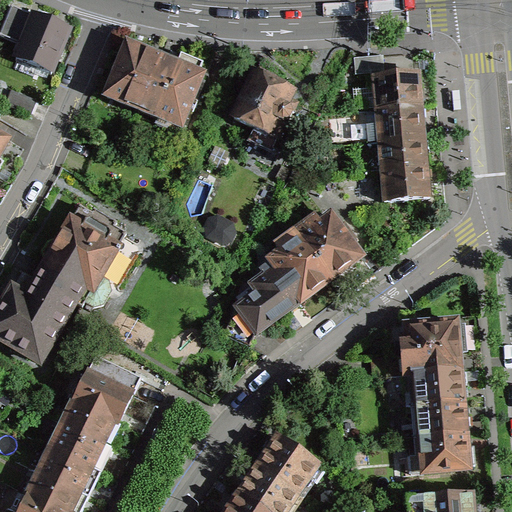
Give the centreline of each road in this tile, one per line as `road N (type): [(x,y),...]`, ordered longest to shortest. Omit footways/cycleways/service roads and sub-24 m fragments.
road 1 (residential): [(511,211),(278,377),(218,435),(171,511)]
road 2 (residential): [(0,229),(43,155),(110,0)]
road 3 (secondary): [(171,0),(261,8),(399,0)]
road 4 (primary): [(492,0),(511,174)]
